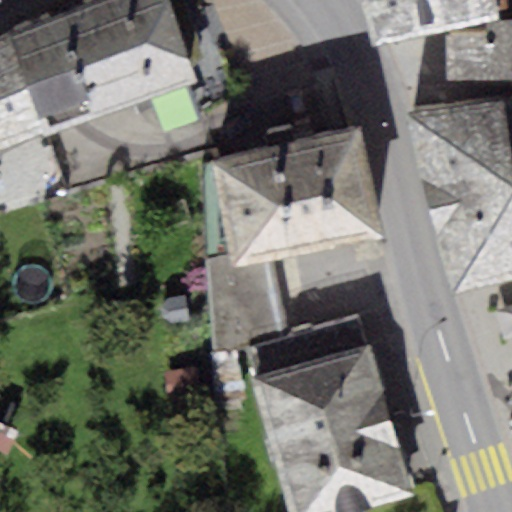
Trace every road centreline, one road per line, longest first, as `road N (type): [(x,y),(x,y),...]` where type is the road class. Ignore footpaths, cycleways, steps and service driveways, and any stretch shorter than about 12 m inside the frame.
road 1 (primary): [(498,511),(368,108)]
road 2 (residential): [(368,108),(511,92)]
